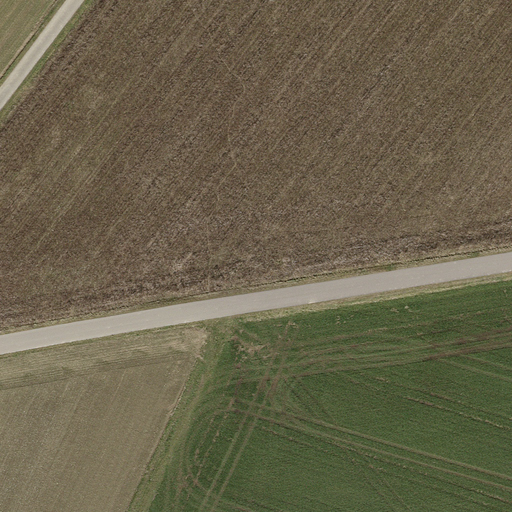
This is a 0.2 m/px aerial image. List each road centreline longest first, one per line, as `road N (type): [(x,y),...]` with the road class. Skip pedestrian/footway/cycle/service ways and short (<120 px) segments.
road 1 (track): [(511,260),(0,347)]
road 2 (track): [(233,306),(140,511)]
road 3 (track): [(71,0),(0,99)]
